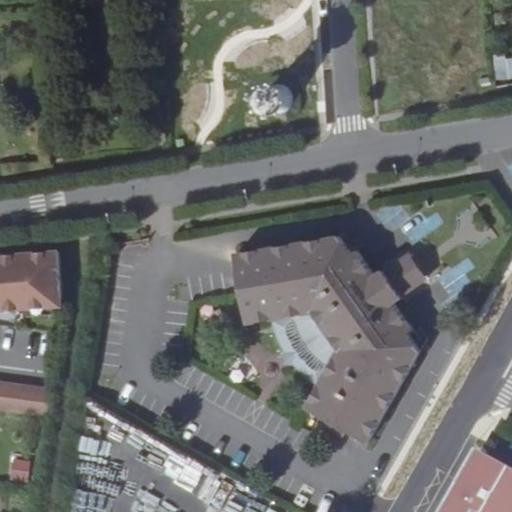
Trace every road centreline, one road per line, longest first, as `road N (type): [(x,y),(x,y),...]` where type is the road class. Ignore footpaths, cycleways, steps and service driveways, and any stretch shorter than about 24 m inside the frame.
road 1 (residential): [(356,155),(0,211)]
road 2 (residential): [(485,371),(403,511)]
road 3 (residential): [(511,126),(356,155)]
road 4 (residential): [(356,155),(344,0)]
